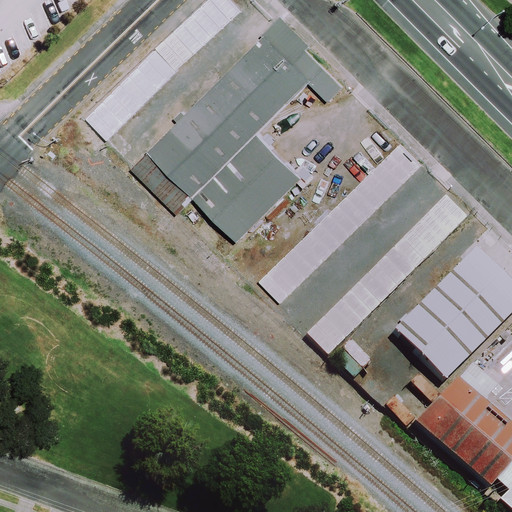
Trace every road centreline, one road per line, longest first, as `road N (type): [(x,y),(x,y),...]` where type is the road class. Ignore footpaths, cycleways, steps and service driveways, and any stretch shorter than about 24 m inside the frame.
road 1 (residential): [(0,159),(159,0)]
road 2 (secondary): [(511,90),(421,0)]
